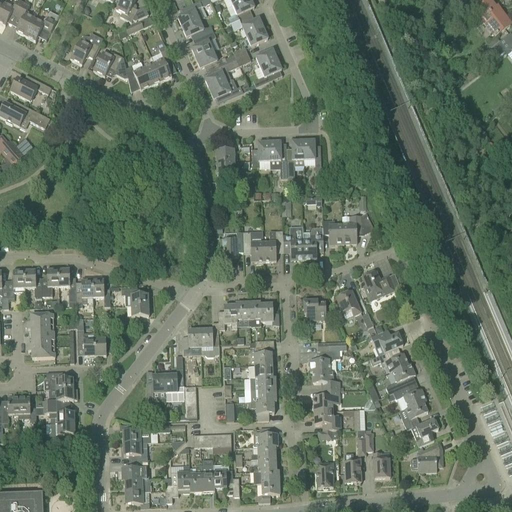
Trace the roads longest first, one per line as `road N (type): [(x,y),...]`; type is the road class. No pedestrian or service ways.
road 1 (residential): [(212,133),(313,131),(269,0)]
road 2 (residential): [(185,150),(9,51)]
road 3 (residential): [(0,256),(76,258),(190,299)]
road 4 (residential): [(480,467),(481,447),(422,317)]
road 5 (residential): [(290,427),(294,355),(285,284)]
road 6 (residential): [(212,133),(160,0)]
road 7 (residential): [(101,511),(97,424),(126,380)]
road 8 (residential): [(199,285),(200,182),(185,150)]
road 9 (residential): [(204,390),(205,431),(290,427)]
